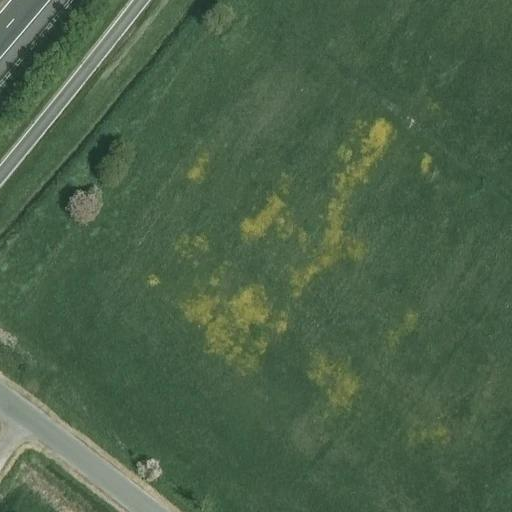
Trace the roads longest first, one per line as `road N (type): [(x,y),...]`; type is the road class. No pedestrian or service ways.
road 1 (motorway): [(0,169),(128,0)]
road 2 (secondary): [(149,511),(0,397)]
